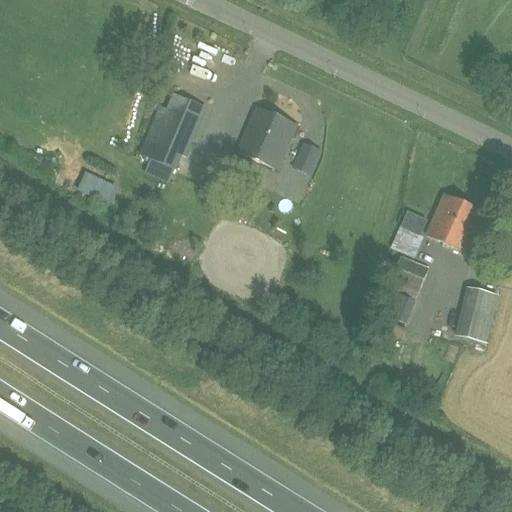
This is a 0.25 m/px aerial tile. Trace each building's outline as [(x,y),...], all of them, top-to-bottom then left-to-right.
[(204,110),(175,97),(155,143),(185,156),(204,110)] [(278,171),(297,128),(256,110),(237,154),(278,171)] [(115,188),(92,179),(86,195),(108,204),(115,188)] [(483,214),(445,197),(427,238),(465,255),(483,214)] [(394,252),(413,259),(422,238),(403,230),(394,252)] [(405,327),(419,294),(428,272),(401,260),(391,282),(401,286),(387,319),(405,327)] [(457,339),(484,345),(496,297),(469,290),(457,339)]
